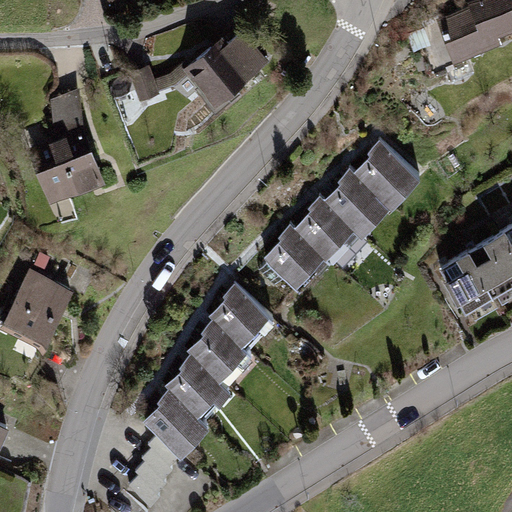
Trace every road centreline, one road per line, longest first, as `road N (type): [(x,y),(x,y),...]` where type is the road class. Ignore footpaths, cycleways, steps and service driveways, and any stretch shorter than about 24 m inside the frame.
road 1 (residential): [(363,0),(326,79),(138,291),(62,469),(55,511)]
road 2 (residential): [(238,511),(511,345)]
road 3 (residential): [(0,39),(134,31),(227,0)]
